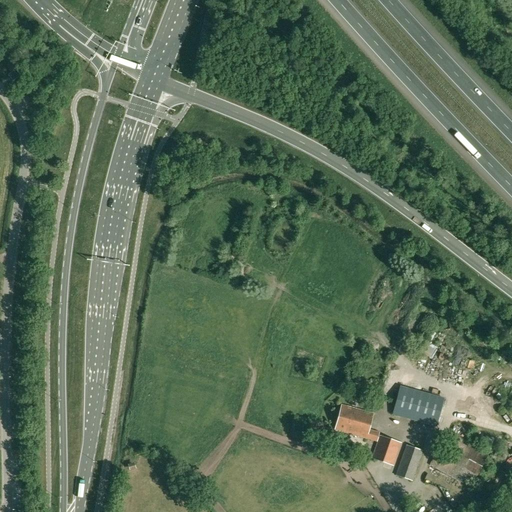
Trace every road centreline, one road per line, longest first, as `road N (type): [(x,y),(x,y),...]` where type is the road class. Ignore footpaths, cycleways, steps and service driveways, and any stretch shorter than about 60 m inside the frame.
road 1 (secondary): [(116,61),(80,180),(67,260),(65,511)]
road 2 (secondary): [(77,511),(120,208),(160,82)]
road 3 (unclassified): [(7,511),(7,294),(25,147),(0,89)]
road 4 (motorway): [(160,82),(312,149),(511,291)]
road 5 (motorway): [(336,0),(511,187)]
road 6 (motorway): [(511,131),(387,0)]
